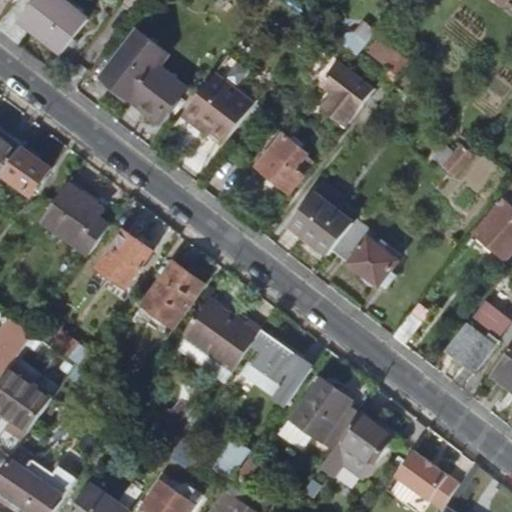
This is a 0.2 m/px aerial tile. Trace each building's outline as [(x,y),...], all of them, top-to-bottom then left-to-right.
[(88,22),(60,0),(37,0),(19,23),(62,57),(88,22)] [(251,6),(242,0),(217,0),(207,13),(232,30),(251,6)] [(511,0),(491,0),(503,9),(509,0),(511,0)] [(357,57),(375,33),(366,25),(356,37),(353,35),(348,35),(341,44),(357,57)] [(103,80),(132,102),(159,67),(170,53),(140,30),(103,80)] [(380,34),(365,51),(395,74),(408,56),(380,34)] [(341,63),(323,87),(335,96),(324,110),(348,128),(377,91),(341,63)] [(189,89),(159,67),(132,102),(162,125),(189,89)] [(187,115),(213,135),(227,146),(256,107),(216,77),(187,115)] [(210,139),(213,135),(187,115),(184,119),(210,139)] [(0,178),(3,174),(23,146),(24,144),(0,126),(0,178)] [(310,153),(299,144),(302,141),(295,136),(293,139),(284,133),(257,168),(291,194),(291,195),(306,176),(299,171),(310,153)] [(53,166),(23,146),(3,174),(32,195),(53,166)] [(474,156),(461,146),(456,154),(445,146),(434,161),(456,178),(474,156)] [(292,224),(331,256),(334,253),(356,224),(333,206),(341,195),(325,183),(292,224)] [(103,210),(68,185),(46,215),(95,250),(110,228),(97,218),(103,210)] [(511,186),(499,203),(500,205),(474,239),(505,262),(511,252),(511,214),(508,212),(511,206),(511,186)] [(379,287),(392,271),(399,263),(389,254),(393,248),(385,242),(380,247),(371,241),(376,235),(358,221),(356,224),(334,253),(379,289),(379,287)] [(151,252),(123,231),(89,279),(122,302),(129,293),(125,289),(151,252)] [(385,242),(376,235),(371,241),(380,247),(385,242)] [(203,285),(173,264),(142,306),(172,328),(203,285)] [(397,276),(392,271),(379,287),(386,291),(397,276)] [(245,325),(208,298),(173,347),(200,366),(208,354),(233,372),(242,359),(260,334),(261,331),(247,321),(245,325)] [(511,326),(484,305),(478,314),(450,350),(463,361),(460,365),(477,377),(503,343),(500,342),(511,326)] [(0,335),(11,319),(0,311),(0,335)] [(425,323),(414,314),(395,339),(406,348),(425,323)] [(11,319),(0,335),(0,373),(4,376),(11,366),(16,360),(33,335),(11,319)] [(298,362),(260,334),(242,359),(279,386),(298,362)] [(511,351),(495,374),(511,387),(511,351)] [(233,372),(208,354),(200,366),(224,383),(233,372)] [(56,390),(16,360),(11,366),(52,396),(56,390)] [(0,381),(0,407),(28,429),(52,396),(11,366),(4,376),(0,381)] [(352,400),(323,378),(293,418),(335,449),(340,441),(359,415),(347,407),(352,400)] [(396,438),(361,413),(359,415),(340,441),(335,449),(321,466),(334,475),(343,463),(365,480),(396,438)] [(52,474),(14,447),(0,467),(0,488),(33,511),(54,511),(78,479),(59,466),(52,474)] [(450,478),(414,452),(395,477),(430,501),(450,478)] [(189,511),(200,497),(166,472),(146,501),(162,511),(189,511)] [(74,511),(130,511),(132,511),(94,485),(74,511)] [(229,511),(266,511),(268,509),(245,492),(229,511)]
